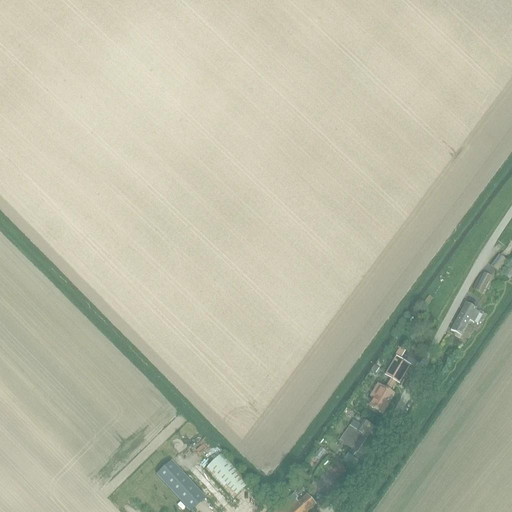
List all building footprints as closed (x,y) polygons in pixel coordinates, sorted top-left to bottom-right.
[(507,262),(500,256),(499,256),(491,266),(499,272),(507,262)] [(484,274),(476,291),(483,294),(491,277),(484,274)] [(451,331),(457,334),(455,337),(459,339),(461,335),(469,339),(475,330),(467,325),(469,321),(474,324),(480,313),(475,310),(476,309),(466,303),(451,331)] [(399,384),(410,366),(396,357),(385,376),(391,379),(385,389),(378,385),(370,397),(374,399),(369,407),(382,415),(389,404),(389,405),(391,402),(390,401),(394,395),(390,392),(396,382),(399,384)] [(357,453),(374,428),(365,422),(361,427),(354,421),(346,433),(340,441),(357,453)] [(234,499),(250,484),(222,454),(206,469),(234,499)] [(348,454),(343,461),(352,468),(358,461),(348,454)] [(170,463),(155,478),(186,511),(191,511),(204,501),(170,463)] [(220,511),(232,501),(198,464),(186,474),(220,511)] [(274,511),(308,511),(316,505),(307,495),(299,503),(296,500),(297,498),(294,494),(274,511)] [(216,511),(218,511),(209,501),(198,510),(199,511),(216,511)]
